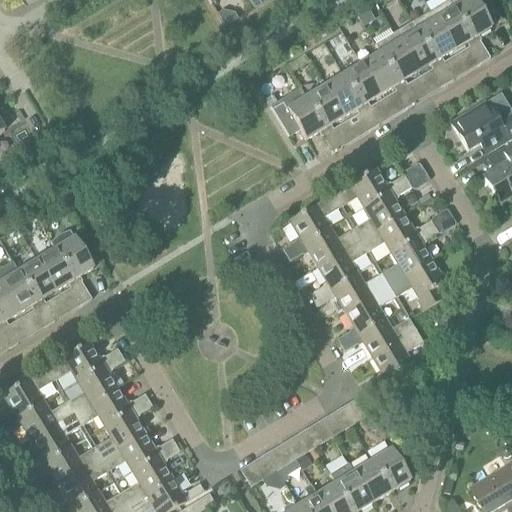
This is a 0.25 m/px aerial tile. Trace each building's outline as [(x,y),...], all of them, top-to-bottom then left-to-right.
[(271,0),(247,0),(253,9),(254,11),(271,0)] [(452,5),(450,6),(472,42),(491,30),(486,21),(496,15),(487,0),(456,0),(455,1),(452,5)] [(449,2),(430,14),(453,53),(472,42),(450,6),(449,2)] [(430,14),(411,25),(435,64),(453,53),(430,14)] [(411,25),(393,36),(416,75),(435,64),(411,25)] [(393,36),(374,47),(379,55),(380,56),(398,86),(416,75),(393,36)] [(480,44),(471,49),(476,58),(485,53),(480,44)] [(476,58),(481,66),(490,61),(485,53),(476,58)] [(379,55),(361,66),(361,67),(380,97),(398,86),(380,56),(379,55)] [(294,63),(286,68),(291,75),(298,71),(294,63)] [(361,66),(343,77),(343,78),(361,109),(380,97),(361,67),(361,66)] [(444,66),(434,71),(440,80),(449,74),(444,66)] [(449,74),(440,80),(445,88),(454,83),(449,74)] [(343,77),(324,89),(343,120),(361,109),(343,78),(343,77)] [(407,88),(397,93),(398,94),(402,102),(412,97),(407,88)] [(324,89),(306,100),(324,131),(343,120),(324,89)] [(300,91),(270,110),(288,139),(299,132),(305,143),(324,131),(306,100),(300,91)] [(483,105),(449,126),(466,154),(478,147),(484,157),(500,148),(511,140),(511,118),(511,117),(511,116),(511,114),(500,96),(484,106),(483,105)] [(412,97),(402,102),(408,111),(417,105),(412,97)] [(369,110),(360,116),(365,124),(375,119),(369,110)] [(375,119),(365,124),(371,133),(372,132),(380,128),(375,119)] [(332,132),(323,138),(328,147),(338,141),(332,132)] [(338,141),(328,147),(333,155),(343,150),(338,141)] [(511,144),(499,152),(507,165),(481,180),(497,206),(511,197),(511,144)] [(333,197),(332,197),(340,211),(342,210),(343,209),(356,201),(362,212),(390,195),(376,172),(333,198),(333,197)] [(403,178),(391,185),(395,192),(407,185),(407,184),(403,178)] [(407,185),(395,192),(399,198),(411,191),(407,185)] [(355,231),(353,232),(360,244),(403,218),(390,195),(362,212),(369,222),(355,231)] [(332,198),(289,224),(303,247),(329,231),(323,221),(338,212),(340,211),(332,197),(331,198),(332,198)] [(340,211),(338,212),(345,222),(348,220),(342,210),(340,211)] [(403,218),(360,244),(367,255),(369,254),(383,246),(389,256),(389,257),(417,240),(403,218)] [(348,220),(345,222),(351,233),(353,232),(355,231),(348,220)] [(430,224),(419,231),(422,236),(422,237),(434,230),(434,229),(431,224),(430,224)] [(25,228),(18,232),(22,240),(29,235),(25,228)] [(434,230),(422,237),(426,243),(437,236),(438,236),(434,230)] [(329,231),(303,247),(316,270),(359,244),(360,244),(353,232),(351,233),(336,242),(329,231)] [(72,240),(69,234),(62,236),(58,238),(54,241),(50,245),(54,251),(53,251),(72,282),(91,271),(72,240)] [(382,275),(380,276),(387,288),(431,262),(417,240),(389,257),(396,267),(383,274),(382,275)] [(294,244),(282,252),(285,258),(298,250),(294,244)] [(359,244),(316,270),(330,292),(357,277),(356,276),(350,265),(365,256),(367,255),(360,244),(359,244)] [(298,250),(285,258),(289,264),(302,257),(298,250)] [(53,251),(35,263),(53,293),(72,282),(53,251)] [(367,255),(365,256),(372,267),(376,265),(369,254),(367,255)] [(431,262),(387,288),(395,300),(396,299),(411,290),(418,302),(416,303),(423,313),(442,301),(436,291),(444,285),(431,262)] [(35,263),(16,274),(35,305),(53,293),(35,263)] [(376,265),(372,267),(378,277),(380,276),(382,275),(376,265)] [(35,305),(16,274),(11,266),(0,272),(0,288),(16,316),(35,305)] [(357,277),(330,292),(344,315),(386,289),(387,288),(380,276),(378,277),(363,287),(357,277)] [(84,293),(79,284),(69,290),(75,299),(84,293)] [(0,325),(16,316),(0,288),(0,325)] [(386,289),(344,315),(357,337),(358,338),(385,321),(378,310),(393,301),(395,300),(387,288),(386,289)] [(322,290),(309,297),(313,303),(325,295),(322,290)] [(89,302),(84,293),(75,299),(80,308),(89,302)] [(325,295),(313,303),(317,309),(329,302),(325,295)] [(395,300),(393,301),(400,312),(403,310),(396,299),(395,300)] [(38,321),(47,315),(42,306),(33,312),(38,321)] [(403,310),(400,312),(406,322),(408,321),(409,320),(403,310)] [(47,315),(38,321),(43,330),(53,324),(47,315)] [(385,321),(358,338),(371,360),(371,361),(415,334),(415,333),(408,322),(408,321),(406,322),(397,328),(391,331),(385,322),(385,321)] [(0,341),(1,343),(10,338),(5,329),(0,331),(0,341)] [(415,334),(371,361),(385,383),(412,367),(405,356),(422,345),(416,334),(415,334)] [(349,335),(337,342),(340,348),(353,341),(349,335)] [(10,338),(1,343),(6,352),(15,347),(10,338)] [(353,341),(340,348),(344,355),(356,347),(353,341)] [(46,371),(45,371),(53,384),(69,374),(76,385),(103,368),(89,345),(86,347),(79,352),(47,371),(46,371)] [(117,352),(105,359),(108,365),(109,365),(121,358),(117,352)] [(109,365),(108,365),(112,372),(124,364),(121,358),(109,365)] [(82,395),(66,405),(73,417),(117,391),(103,368),(76,385),(82,395)] [(45,372),(3,398),(17,421),(44,405),(37,394),(53,384),(45,371),(45,372)] [(375,381),(364,388),(368,394),(379,387),(375,381)] [(117,391),(73,417),(81,429),(97,419),(103,430),(130,413),(117,391)] [(144,397),(132,404),(136,410),(148,403),(144,397)] [(148,403),(136,410),(139,417),(152,409),(148,403)] [(44,405),(17,421),(30,443),(73,417),(66,405),(50,415),(44,405)] [(344,409),(335,414),(340,423),(349,417),(344,409)] [(110,440),(93,450),(101,463),(145,436),(130,413),(103,430),(110,440)] [(73,417),(30,443),(44,466),(71,450),(64,439),(81,429),(73,417)] [(349,417),(340,423),(345,432),(355,426),(349,417)] [(8,418),(0,422),(0,431),(12,424),(8,418)] [(12,424),(0,431),(0,433),(3,438),(15,430),(12,424)] [(307,431),(298,437),(303,445),(313,439),(307,431)] [(145,436),(101,463),(108,475),(124,465),(131,476),(158,459),(145,436)] [(313,439),(303,445),(309,454),(314,462),(319,460),(314,451),(318,449),(313,439)] [(172,442),(159,449),(163,456),(176,448),(172,442)] [(176,448),(163,456),(167,462),(179,454),(176,448)] [(508,460),(511,458),(511,451),(511,450),(506,449),(502,451),(501,455),(504,459),(508,460)] [(71,450),(44,466),(58,489),(101,463),(93,450),(77,460),(71,450)] [(390,452),(371,464),(390,495),(409,483),(390,452)] [(271,453),(261,459),(267,467),(276,462),(271,453)] [(305,457),(296,462),(302,473),(311,467),(305,457)] [(137,486),(121,496),(128,507),(172,481),(158,459),(131,476),(137,486)] [(261,459),(250,466),(261,483),(277,473),(281,471),(276,462),(267,467),(261,459)] [(101,463),(58,489),(72,511),(99,495),(92,484),(108,475),(101,463)] [(34,464),(23,471),(27,477),(39,470),(38,469),(35,464),(34,464)] [(371,464),(353,475),(372,506),(390,495),(371,464)] [(347,466),(329,477),(330,478),(335,486),(350,511),(361,511),(372,506),(353,475),(352,474),(347,466)] [(511,511),(511,466),(471,491),(478,503),(479,508),(483,510),(483,511),(501,511),(507,509),(508,511),(511,511)] [(39,470),(27,477),(30,482),(30,483),(42,475),(39,470)] [(281,471),(277,473),(284,485),(288,482),(281,471)] [(172,481),(128,507),(130,511),(147,511),(152,509),(153,511),(174,511),(186,505),(186,504),(181,497),(172,481)] [(350,511),(335,486),(316,497),(324,511),(350,511)] [(199,487),(187,495),(191,501),(192,501),(203,494),(199,487)] [(309,501),(298,508),(300,511),(324,511),(316,497),(310,488),(304,492),(309,501)] [(99,495),(72,511),(71,511),(120,511),(128,507),(121,496),(105,505),(99,495)] [(208,498),(200,502),(205,511),(214,506),(209,497),(208,498)] [(443,506),(446,511),(460,511),(454,500),(443,506)] [(198,503),(189,509),(190,511),(204,511),(205,511),(200,502),(198,503)]
